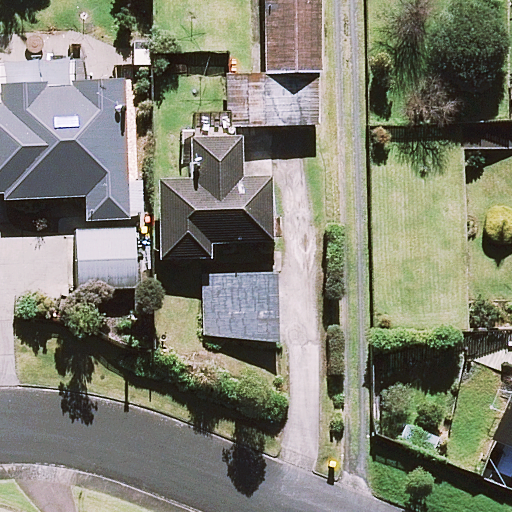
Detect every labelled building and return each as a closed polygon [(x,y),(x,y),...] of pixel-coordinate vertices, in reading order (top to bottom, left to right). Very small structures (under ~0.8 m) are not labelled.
[(227,125),(314,126),(312,0),(261,0),(262,73),(227,72),(227,125)] [(61,83),(59,38),(0,40),(0,200),(70,197),(75,291),(127,288),(117,80),(61,83)] [(234,182),(234,140),(192,140),(192,183),(156,183),(155,260),(206,260),(206,243),(264,243),(265,182),(234,182)] [(275,276),(204,273),(201,337),(272,341),(275,276)] [(511,377),(487,440),(511,450),(511,377)] [(390,419),(381,441),(428,459),(437,437),(390,419)]
